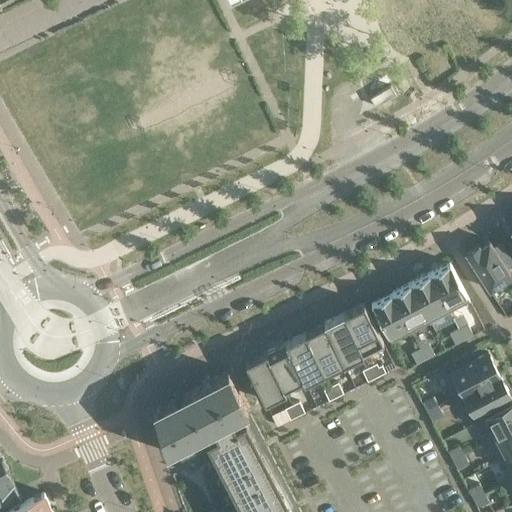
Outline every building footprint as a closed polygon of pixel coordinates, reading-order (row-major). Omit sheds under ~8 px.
[(387,76),(375,83),(379,89),(391,82),(387,76)] [(390,84),(370,96),(375,105),(395,93),(390,84)] [(480,245),(479,243),(466,252),(489,289),(511,275),(489,240),(480,245)] [(429,272),(446,304),(466,294),(449,261),(429,272)] [(410,282),(427,314),(446,304),(429,272),(410,282)] [(391,292),(408,324),(427,314),(410,282),(391,292)] [(371,302),(387,334),(408,324),(391,292),(371,302)] [(383,341),(363,302),(343,312),(362,352),(383,341)] [(324,322),(343,361),(362,352),(343,312),(324,322)] [(324,322),(304,331),(324,371),(343,361),(324,322)] [(467,323),(458,328),(464,339),(473,334),(467,323)] [(455,343),(464,339),(458,328),(449,333),(455,343)] [(304,331),(285,341),(304,380),(324,371),(304,331)] [(304,380),(285,341),(265,350),(285,390),(304,380)] [(434,354),(429,343),(420,348),(425,358),(434,354)] [(425,358),(420,348),(411,352),(417,363),(425,358)] [(245,361),(265,400),(285,390),(265,350),(245,361)] [(488,351),(452,371),(463,392),(499,373),(488,351)] [(377,362),(369,366),(375,376),(385,371),(382,364),(378,365),(377,362)] [(369,366),(362,369),(367,380),(375,376),(369,366)] [(152,409),(166,452),(214,427),(216,432),(206,438),(244,511),(294,511),(245,417),(235,423),(232,418),(248,409),(227,370),(152,409)] [(499,373),(463,392),(474,413),(510,394),(499,373)] [(338,381),(331,385),(336,396),(343,392),(338,381)] [(331,385),(323,388),(329,399),(336,396),(331,385)] [(422,402),(427,411),(437,405),(433,396),(422,402)] [(299,400),(292,404),(297,415),(305,411),(299,400)] [(511,402),(480,419),(491,439),(511,427),(511,402)] [(292,404),(285,408),(290,418),(297,415),(292,404)] [(442,414),(437,405),(427,411),(431,419),(442,414)] [(511,427),(491,439),(501,458),(511,452),(511,427)] [(452,459),(463,454),(458,445),(448,450),(452,459)] [(511,452),(501,458),(499,459),(509,478),(511,476),(511,452)] [(457,468),(468,462),(463,454),(452,459),(457,468)] [(0,507),(21,495),(0,457),(0,507)] [(478,483),(468,489),(472,497),(483,492),(478,483)] [(52,511),(44,492),(9,507),(10,511),(52,511)] [(483,492),(472,497),(477,506),(488,501),(483,492)]
